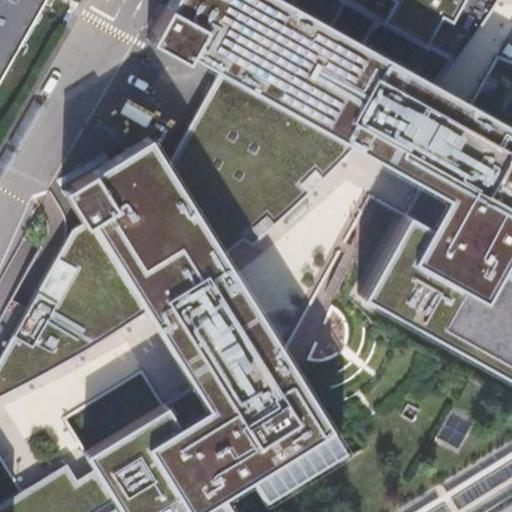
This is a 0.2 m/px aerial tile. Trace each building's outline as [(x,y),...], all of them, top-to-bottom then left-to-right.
[(0,0),(0,64),(35,0),(0,0)] [(482,11),(488,0),(212,0),(211,73),(163,158),(152,165),(80,217),(68,224),(0,347),(0,391),(49,363),(137,305),(209,254),(235,232),(245,236),(272,214),(306,184),(342,145),(430,79),(447,58),(482,11)] [(283,0),(150,0),(133,31),(211,73),(342,145),(428,191),(416,212),(396,201),(350,290),(511,378),(511,262),(510,261),(497,254),(509,232),(511,233),(511,123),(430,79),(283,0)] [(152,165),(132,134),(57,181),(80,217),(137,305),(182,375),(151,396),(146,399),(79,441),(83,448),(113,495),(123,511),(233,511),(231,509),(332,444),(257,329),(209,254),(152,165)] [(457,409),(445,434),(466,444),(478,420),(457,409)] [(83,448),(76,452),(87,468),(72,478),(62,463),(0,501),(0,511),(86,511),(113,495),(83,448)]
